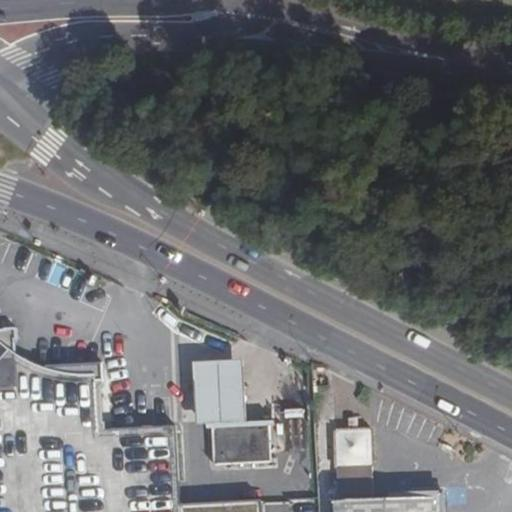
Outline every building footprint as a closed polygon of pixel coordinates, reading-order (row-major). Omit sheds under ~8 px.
[(0,390),(25,389),(24,360),(0,361),(0,390)] [(209,428),(246,426),(242,363),(194,366),(197,429),(209,428)] [(269,425),(246,426),(209,428),(210,468),(270,466),(269,425)] [(337,435),(338,469),(373,469),(373,435),(337,435)] [(374,501),(373,469),(338,469),(337,511),(441,511),(441,502),(374,501)]
